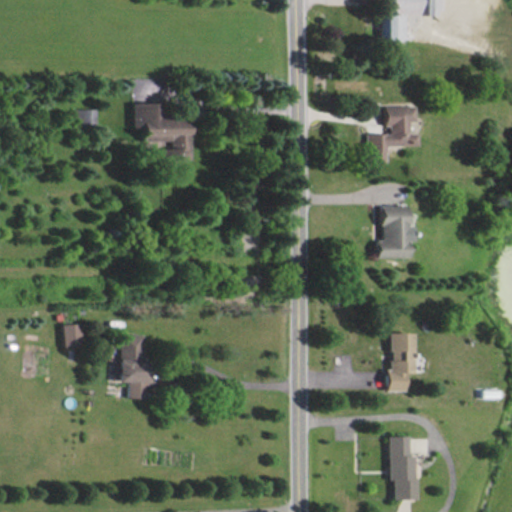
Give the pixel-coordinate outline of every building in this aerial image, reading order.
[(397,39),(398,13),(435,14),(434,0),(376,0),(375,39),(397,39)] [(382,144),(414,144),(414,132),(405,132),(405,120),(411,120),(411,105),(380,105),(380,124),(385,124),(385,132),(362,132),(362,161),(382,161),(382,144)] [(94,108),(72,107),(71,125),(93,125),(94,108)] [(406,256),(406,240),(412,240),(412,225),(405,224),(405,204),(379,204),(379,239),(374,239),(374,256),(406,256)] [(77,322),(59,322),(59,345),(78,345),(77,322)] [(382,389),(401,389),(401,371),(410,371),(411,331),(387,331),(386,367),(383,367),(382,389)] [(115,380),(126,380),(125,396),(142,397),(144,333),(117,333),(115,380)] [(405,434),(385,435),(386,479),(389,479),(390,498),(413,497),(412,454),(406,454),(405,434)]
